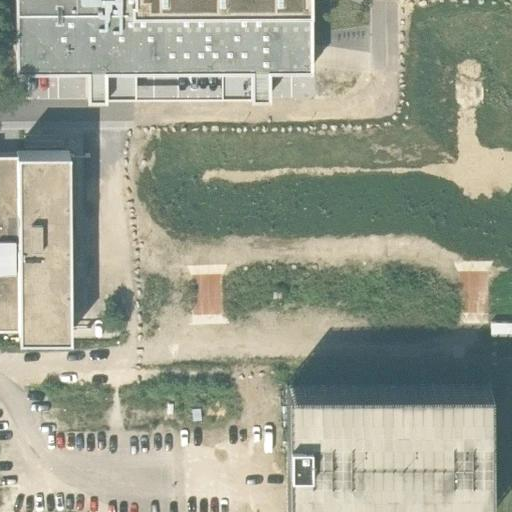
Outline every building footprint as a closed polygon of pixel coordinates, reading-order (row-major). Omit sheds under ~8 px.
[(269,69),(310,69),(310,10),(310,0),(14,0),(15,71),(86,71),(86,100),(105,99),(105,70),(134,69),(134,71),(153,70),(153,69),(249,68),(249,98),(268,98),(269,69)] [(188,149),(141,146),(136,232),(157,242),(186,244),(190,187),(309,194),(311,154),(324,148),(331,164),(349,165),(351,170),(358,157),(346,150),(378,152),(386,170),(398,176),(398,166),(388,161),(404,154),(415,160),(415,167),(503,212),(511,212),(511,144),(497,144),(505,0),(444,0),(436,133),(415,131),(413,127),(206,114),(188,149)] [(19,338),(70,338),(68,151),(17,152),(17,157),(0,156),(0,331),(19,331),(19,338)] [(390,332),(430,333),(430,308),(390,308),(390,332)] [(285,386),(285,511),(488,511),(488,384),(285,386)] [(186,460),(186,499),(213,500),(213,460),(186,460)]
